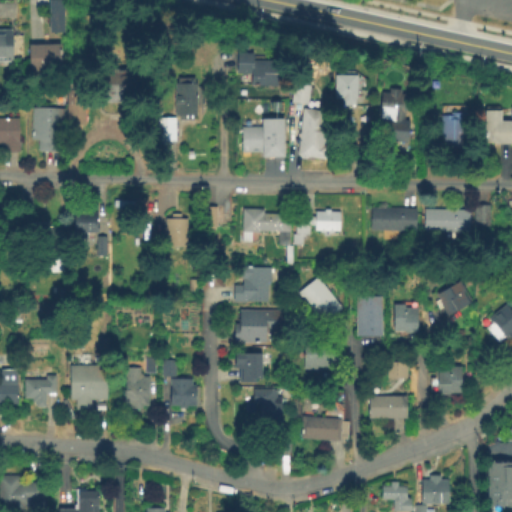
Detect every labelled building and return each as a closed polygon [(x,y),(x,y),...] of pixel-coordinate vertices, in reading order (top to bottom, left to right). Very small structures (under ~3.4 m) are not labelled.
[(46,0),(47,31),(62,31),(61,0),(46,0)] [(10,63),(0,63),(0,30),(10,30),(10,63)] [(59,71),(27,71),(27,45),(59,45),(59,71)] [(283,85),(247,84),(247,72),(232,72),(232,50),(252,50),(252,58),(283,58),(283,85)] [(133,94),(119,94),(119,103),(96,103),(96,67),(133,67),(133,94)] [(356,102),(332,102),(331,72),(355,72),(356,102)] [(194,113),(172,113),(172,82),(175,82),(175,77),(191,77),(191,81),(194,81),(194,113)] [(305,102),(292,100),(294,82),(308,84),(305,102)] [(84,121),(65,121),(65,85),(85,86),(84,121)] [(405,141),(375,138),(379,91),(386,92),(386,86),(400,88),(400,93),(410,94),(409,108),(403,107),(402,119),(407,119),(405,141)] [(60,149),(34,148),(35,138),(30,138),(31,105),(62,107),(60,149)] [(324,158),(296,154),(303,106),(331,110),(324,158)] [(511,143),(482,143),(482,108),(498,108),(498,118),(511,118),(511,143)] [(463,110),(462,149),(437,149),(438,114),(450,114),(450,110),(463,110)] [(17,150),(0,150),(0,115),(17,115),(17,150)] [(280,155),(258,155),(258,150),(238,150),(238,125),(258,125),(258,116),(280,116),(280,155)] [(177,140),(161,140),(160,118),(177,117),(177,140)] [(488,233),(422,232),(422,206),(474,206),(474,202),(489,203),(488,233)] [(215,204),(215,225),(206,225),(206,204),(215,204)] [(0,205),(16,206),(15,231),(0,231),(0,205)] [(415,206),(414,230),(367,229),(368,205),(415,206)] [(289,262),(283,262),(283,244),(275,244),(276,229),(256,229),(255,240),(239,239),(240,206),(261,207),(261,211),(287,211),(287,245),(289,245),(289,262)] [(337,228),(311,229),(311,223),(307,223),(307,233),(300,233),(300,244),(290,244),(290,232),(294,232),(293,221),(300,221),(300,215),(312,214),(312,210),(321,210),(321,207),(328,207),(328,210),(337,210),(337,228)] [(95,233),(61,233),(61,210),(95,210),(95,233)] [(189,217),(189,246),(160,246),(160,216),(168,216),(168,211),(179,211),(179,217),(189,217)] [(51,220),(51,251),(26,251),(26,220),(51,220)] [(230,299),(231,283),(239,283),(239,277),(235,277),(235,264),(270,265),(270,280),(266,280),(265,300),(230,299)] [(339,306),(320,322),(295,291),(315,275),(339,306)] [(199,279),(198,291),(190,291),(191,279),(199,279)] [(445,314),(433,293),(457,279),(469,300),(445,314)] [(379,334),(354,334),(353,294),(379,294),(379,334)] [(415,332),(401,332),(401,329),(390,329),(391,302),(402,302),(402,305),(415,305),(415,332)] [(511,316),(511,328),(509,331),(511,333),(505,338),(502,335),(496,340),(484,326),(490,321),(486,315),(503,302),(511,312),(509,313),(511,316)] [(261,340),(236,340),(236,332),(231,332),(231,322),(236,322),(236,308),(282,308),(282,331),(261,331),(261,340)] [(471,343),(463,343),(463,335),(471,336),(471,343)] [(300,368),(301,343),(337,344),(336,369),(300,368)] [(235,381),(235,365),(229,365),(230,350),(258,351),(258,377),(251,377),(251,381),(235,381)] [(153,371),(142,371),(143,355),(154,355),(153,371)] [(174,374),(160,374),(160,357),(174,357),(174,374)] [(385,377),(404,376),(404,360),(385,361),(385,377)] [(105,398),(88,397),(88,408),(72,407),(72,398),(68,397),(68,363),(105,363),(105,398)] [(459,391),(447,391),(447,393),(434,393),(434,368),(447,368),(447,364),(459,364),(459,391)] [(141,374),(147,374),(146,403),(139,403),(139,407),(121,406),(122,365),(138,366),(138,370),(141,374)] [(15,402),(0,402),(0,367),(15,367),(15,402)] [(54,392),(43,392),(43,404),(33,404),(33,400),(30,400),(30,396),(21,396),(21,377),(44,377),(44,373),(54,373),(54,392)] [(193,404),(184,403),(184,407),(175,407),(176,403),(167,403),(168,376),(190,377),(190,383),(193,383),(193,404)] [(257,420),(258,401),(250,401),(250,387),(278,387),(278,421),(257,420)] [(405,416),(366,416),(366,394),(405,394),(405,416)] [(337,439),(296,435),(298,413),(338,417),(337,439)] [(288,450),(275,450),(276,432),(289,433),(288,450)] [(495,507),(484,507),(484,459),(495,459),(495,507)] [(506,507),(495,507),(495,459),(506,459),(506,507)] [(41,504),(0,504),(0,473),(20,473),(20,483),(26,483),(26,480),(41,480),(41,504)] [(445,502),(424,502),(424,511),(413,511),(413,502),(419,502),(419,478),(427,478),(427,473),(438,473),(438,477),(446,477),(445,502)] [(407,510),(390,509),(390,498),(379,498),(379,484),(387,484),(387,480),(395,480),(395,484),(403,484),(403,496),(408,496),(407,510)] [(54,511),(54,506),(75,506),(75,488),(95,488),(95,501),(98,501),(98,511),(54,511)]
